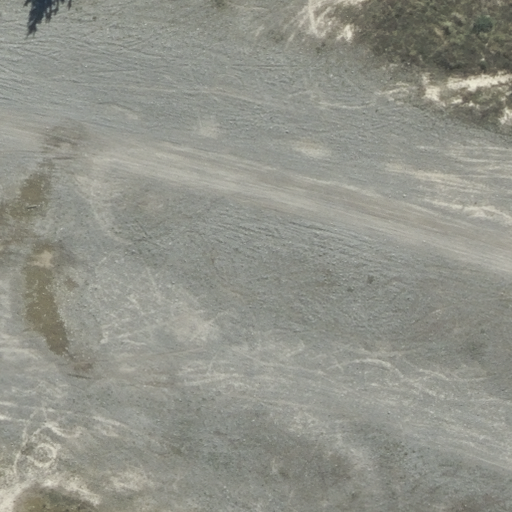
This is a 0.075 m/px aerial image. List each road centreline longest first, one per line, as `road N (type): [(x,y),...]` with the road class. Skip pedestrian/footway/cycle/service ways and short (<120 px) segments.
road 1 (track): [(0,72),(107,87),(511,197)]
road 2 (track): [(107,87),(258,0)]
